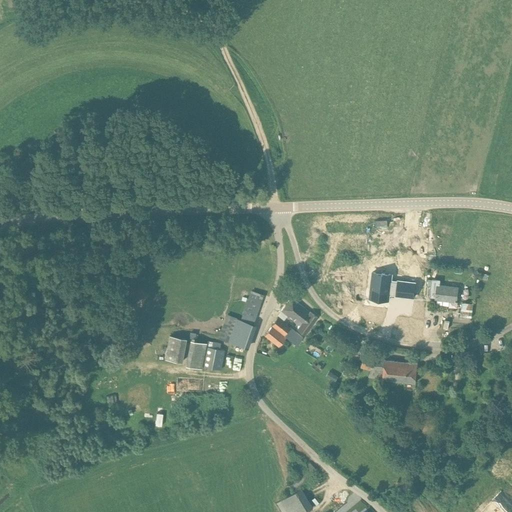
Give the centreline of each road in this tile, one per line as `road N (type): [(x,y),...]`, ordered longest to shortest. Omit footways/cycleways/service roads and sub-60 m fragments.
road 1 (residential): [(368,511),(259,407),(253,347),(281,267),(275,208)]
road 2 (residential): [(511,325),(446,349),(402,345),(344,323),(307,284),(275,208)]
road 3 (tertiary): [(0,224),(275,208)]
road 4 (tertiary): [(511,209),(275,208)]
road 5 (track): [(275,208),(268,161),(218,27)]
